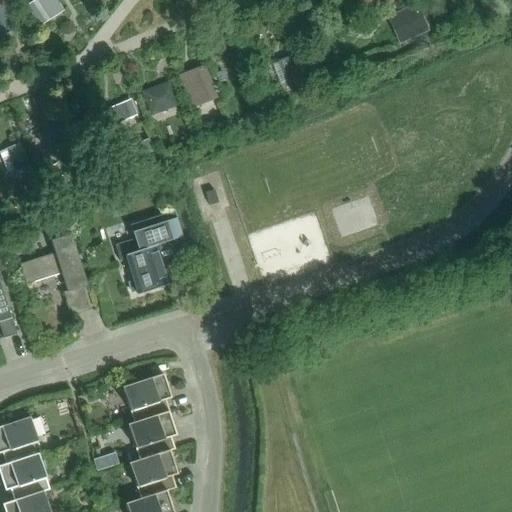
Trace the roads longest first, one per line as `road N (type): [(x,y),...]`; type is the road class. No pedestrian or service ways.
road 1 (residential): [(0,386),(162,332),(181,333)]
road 2 (residential): [(207,511),(211,414),(200,365),(181,333)]
